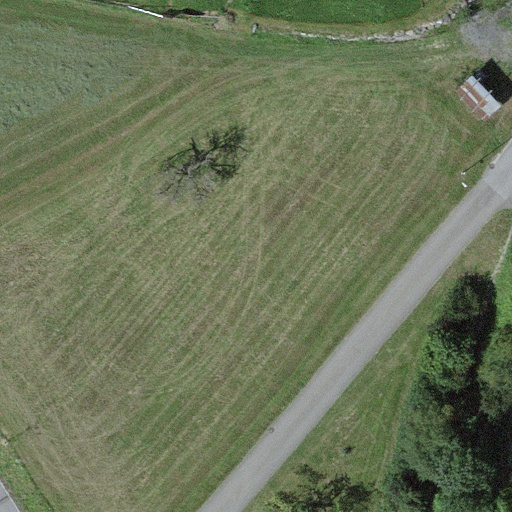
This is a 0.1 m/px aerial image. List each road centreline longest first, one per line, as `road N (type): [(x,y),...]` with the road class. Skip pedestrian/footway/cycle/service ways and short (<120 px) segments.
road 1 (track): [(30,0),(181,44),(511,68)]
road 2 (residential): [(218,511),(511,173)]
